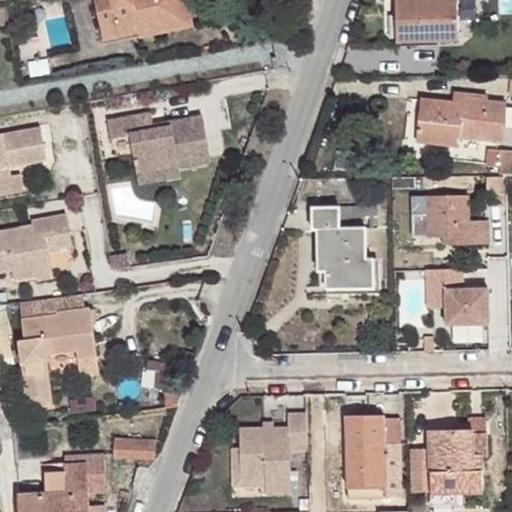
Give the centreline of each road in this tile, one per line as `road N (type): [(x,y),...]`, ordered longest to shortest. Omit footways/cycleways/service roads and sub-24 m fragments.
road 1 (residential): [(207,374),(337,0)]
road 2 (residential): [(207,374),(511,367)]
road 3 (unknown): [(242,279),(103,276),(77,122)]
road 4 (residential): [(149,511),(207,374)]
